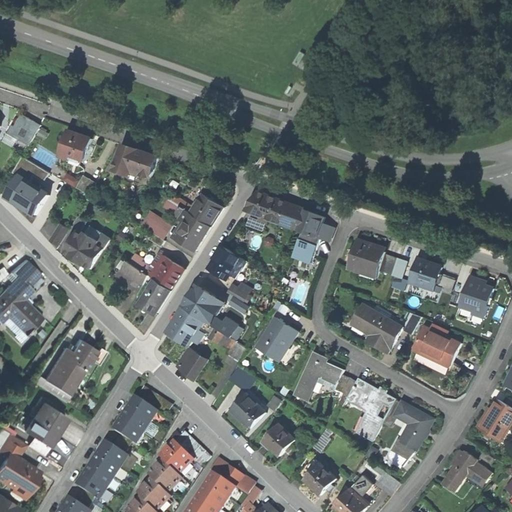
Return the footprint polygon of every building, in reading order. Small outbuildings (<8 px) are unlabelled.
[(23,114),(15,126),(15,127),(35,138),(43,125),(23,114)] [(13,125),(8,133),(30,146),(35,138),(15,127),(15,126),(13,125)] [(94,139),(71,131),(62,156),(69,158),(72,159),(73,156),(84,159),(87,160),(94,139)] [(161,157),(126,146),(119,168),(134,174),(135,170),(154,177),(161,157)] [(30,182),(32,184),(39,172),(42,174),(45,169),(25,156),(15,172),(22,176),(30,182)] [(72,159),(69,158),(68,162),(81,166),(84,159),(73,156),(72,159)] [(98,183),(85,175),(77,188),(90,196),(98,183)] [(11,194),(30,206),(29,209),(38,215),(51,196),(32,184),(30,182),(22,176),(11,194)] [(261,192),(248,211),(282,224),(290,204),(261,192)] [(172,200),(194,214),(197,208),(176,194),(172,200)] [(195,215),(214,227),(226,208),(206,195),(197,208),(194,214),(195,215)] [(194,214),(172,200),(167,206),(191,221),(195,215),(194,214)] [(290,204),(282,224),(301,231),(309,211),(290,204)] [(309,211),(301,231),(305,232),(298,251),(315,257),(324,234),(321,233),(327,218),(309,211)] [(191,221),(179,240),(198,252),(214,227),(195,215),(191,221)] [(77,226),(90,231),(93,224),(80,218),(77,226)] [(154,219),(148,229),(155,233),(165,240),(169,233),(156,225),(158,222),(154,219)] [(62,224),(52,240),(60,245),(70,229),(62,224)] [(79,232),(66,252),(93,269),(112,239),(104,234),(99,241),(87,233),(85,236),(79,232)] [(167,242),(165,240),(155,233),(151,240),(163,248),(167,242)] [(359,240),(350,268),(362,272),(363,269),(380,274),(381,271),(387,254),(388,252),(376,249),(377,246),(359,240)] [(241,270),(244,272),(250,263),(225,247),(211,268),(230,280),(236,271),(239,272),(241,270)] [(147,259),(138,253),(131,263),(140,269),(145,262),(147,259)] [(387,254),(381,271),(395,276),(401,259),(387,254)] [(153,277),(158,280),(174,290),(187,270),(166,256),(153,277)] [(401,259),(395,276),(404,279),(410,262),(401,259)] [(25,260),(10,272),(16,278),(18,276),(28,286),(40,274),(25,260)] [(438,287),(444,268),(429,262),(428,263),(420,260),(413,281),(422,285),(423,282),(438,287)] [(119,268),(123,271),(128,264),(123,261),(119,268)] [(152,276),(150,275),(140,269),(131,263),(129,262),(128,264),(123,271),(137,280),(134,284),(140,288),(143,284),(146,286),(152,276)] [(145,262),(140,269),(150,275),(155,269),(145,262)] [(18,276),(16,278),(0,293),(0,322),(9,314),(26,331),(23,334),(25,336),(42,318),(23,299),(32,290),(28,286),(18,276)] [(476,311),(475,314),(486,317),(496,289),(486,286),(487,282),(473,277),(462,306),(476,311)] [(158,280),(142,305),(158,315),(174,290),(158,280)] [(242,289),(250,294),(254,288),(245,283),(242,289)] [(236,285),(231,293),(245,302),(250,294),(242,289),(236,285)] [(217,298),(199,287),(186,308),(204,319),(208,314),(210,315),(214,309),(212,307),(217,298)] [(242,300),(231,294),(227,300),(238,306),(242,300)] [(280,301),(275,308),(287,315),(291,308),(280,301)] [(387,351),(392,342),(394,344),(404,327),(365,304),(355,321),(374,332),(369,341),(387,351)] [(207,321),(204,319),(186,308),(170,334),(191,347),(207,321)] [(424,318),(415,314),(405,330),(414,335),(424,318)] [(233,328),(214,316),(210,323),(217,328),(229,335),(233,328)] [(278,318),(260,345),(268,350),(267,353),(281,362),(301,332),(278,318)] [(217,328),(210,323),(207,327),(214,332),(217,328)] [(427,326),(415,350),(435,359),(437,355),(454,363),(463,344),(427,326)] [(217,328),(214,332),(211,337),(230,350),(236,341),(237,341),(229,335),(217,328)] [(70,351),(64,348),(40,385),(65,401),(91,361),(97,351),(78,339),(70,351)] [(236,341),(230,350),(228,354),(240,362),(249,350),(236,341)] [(98,348),(97,351),(91,361),(97,365),(105,352),(98,348)] [(190,352),(180,368),(196,381),(210,360),(196,351),(194,355),(190,352)] [(339,385),(344,374),(346,369),(327,361),(329,358),(316,352),(296,395),(308,401),(320,376),(339,385)] [(245,370),(237,382),(249,391),(258,379),(245,370)] [(344,393),(351,377),(344,374),(339,385),(337,389),(344,393)] [(349,400),(359,382),(351,377),(344,393),(339,404),(345,409),(350,401),(349,400)] [(390,415),(398,400),(398,399),(387,393),(389,390),(383,387),(381,390),(361,379),(359,382),(349,400),(350,401),(368,411),(357,431),(375,441),(390,415)] [(146,387),(138,398),(144,402),(152,391),(146,387)] [(157,394),(152,391),(144,402),(150,406),(157,394)] [(163,398),(157,394),(150,406),(156,410),(163,398)] [(249,394),(232,411),(240,418),(241,417),(253,428),(268,413),(249,394)] [(131,409),(153,423),(160,412),(156,410),(150,406),(144,402),(138,398),(131,409)] [(169,402),(163,398),(156,410),(160,412),(162,413),(169,402)] [(398,415),(404,404),(398,400),(390,415),(397,419),(398,416),(398,415)] [(511,408),(500,401),(482,429),(503,441),(511,426),(511,408)] [(169,402),(162,413),(167,417),(175,406),(169,402)] [(41,403),(24,431),(47,446),(65,417),(41,403)] [(398,415),(398,416),(412,424),(403,440),(400,438),(394,449),(411,458),(417,449),(418,450),(435,420),(405,403),(404,404),(398,415)] [(131,409),(123,420),(146,434),(153,423),(131,409)] [(122,435),(134,443),(138,446),(146,434),(123,420),(116,431),(122,435)] [(281,425),(264,442),(272,450),(273,448),(282,456),(297,440),(281,425)] [(328,429),(314,446),(322,452),(333,439),(330,437),(333,432),(328,429)] [(186,432),(176,442),(181,447),(191,437),(186,432)] [(8,453),(15,457),(24,443),(10,434),(0,448),(0,453),(6,457),(8,453)] [(118,440),(130,448),(134,443),(122,435),(118,440)] [(196,442),(191,437),(181,447),(187,452),(196,442)] [(118,440),(114,446),(126,454),(130,448),(118,440)] [(101,453),(123,468),(131,457),(126,454),(114,446),(108,442),(101,453)] [(161,458),(165,461),(180,476),(195,460),(192,457),(187,452),(181,447),(176,442),(161,458)] [(202,447),(196,442),(187,452),(192,457),(202,447)] [(202,447),(192,457),(195,460),(197,462),(207,452),(202,447)] [(466,453),(463,451),(456,460),(460,462),(444,484),(456,493),(469,476),(484,488),(494,474),(478,462),(480,460),(467,451),(466,453)] [(212,457),(207,452),(197,462),(202,468),(212,457)] [(485,452),(481,457),(493,465),(497,459),(485,452)] [(34,482),(33,478),(37,471),(23,462),(23,461),(17,458),(15,457),(8,453),(6,457),(0,465),(0,478),(23,493),(28,486),(32,485),(34,482)] [(101,453),(94,464),(116,479),(123,468),(101,453)] [(216,474),(223,479),(231,467),(219,459),(211,471),(216,474)] [(308,465),(297,476),(305,483),(307,480),(323,496),(339,479),(322,464),(317,460),(310,467),(308,465)] [(368,465),(383,476),(387,472),(372,460),(368,465)] [(154,479),(169,494),(184,479),(180,476),(165,461),(150,476),(154,479)] [(94,464),(87,475),(109,490),(116,479),(94,464)] [(231,467),(223,479),(238,489),(246,476),(231,467)] [(387,486),(385,489),(394,496),(403,484),(387,472),(383,476),(380,481),(387,486)] [(223,479),(216,474),(190,511),(222,511),(238,489),(223,479)] [(85,491),(97,499),(101,501),(109,490),(87,475),(79,487),(85,491)] [(365,475),(336,507),(340,511),(365,511),(371,506),(363,499),(375,485),(365,475)] [(246,476),(238,489),(250,496),(258,483),(246,476)] [(139,494),(142,498),(156,511),(158,511),(172,498),(169,494),(154,479),(139,494)] [(82,496),(94,504),(97,499),(85,491),(82,496)] [(78,502),(90,510),(94,504),(82,496),(78,502)] [(15,511),(18,509),(0,497),(0,511),(15,511)] [(65,509),(68,511),(93,511),(90,510),(78,502),(72,498),(65,509)] [(156,511),(142,498),(128,511),(156,511)]
